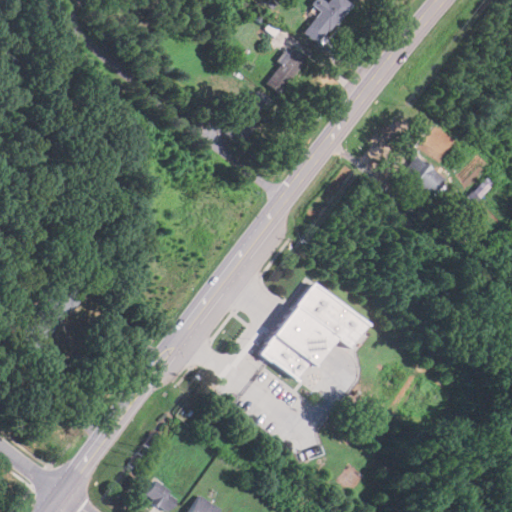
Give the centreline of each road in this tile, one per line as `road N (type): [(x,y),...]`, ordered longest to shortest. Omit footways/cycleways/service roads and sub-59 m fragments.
road 1 (tertiary): [(45,511),(440,0)]
road 2 (residential): [(287,194),(101,55),(59,0)]
